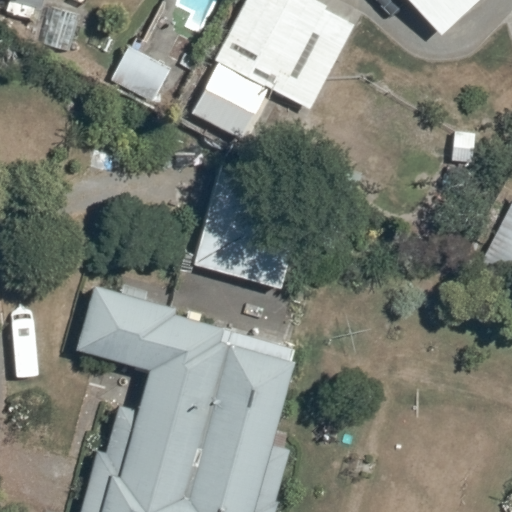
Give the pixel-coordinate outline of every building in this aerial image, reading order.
[(308,111),(354,25),(307,0),(246,0),(214,61),(217,63),(268,90),(308,111)] [(409,0),(443,36),(481,0),(409,0)] [(173,60),(126,41),(113,70),(161,89),(173,60)] [(241,140),(268,90),(217,63),(190,113),(241,140)] [(219,172),(193,265),(282,290),(308,197),(219,172)] [(511,201),(474,274),(511,293),(511,201)] [(271,442),(300,351),(176,313),(177,309),(144,299),(147,291),(124,284),(121,292),(96,285),(77,348),(150,371),(138,412),(122,407),(108,452),(100,450),(80,511),(275,511),(295,449),(271,442)]
